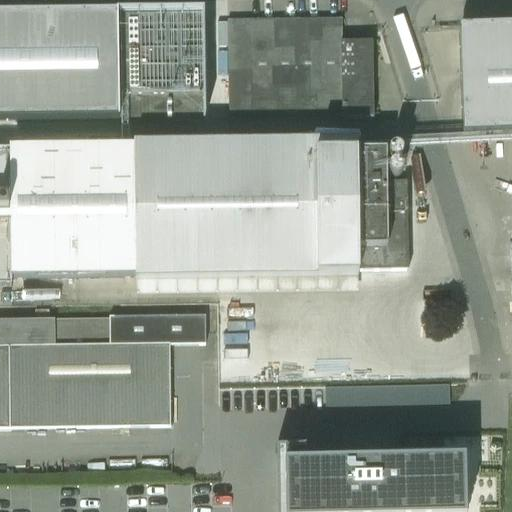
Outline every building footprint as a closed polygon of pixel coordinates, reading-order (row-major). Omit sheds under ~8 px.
[(19,22),(0,21),(0,126),(29,126),(29,117),(201,116),(200,16),(19,18),(19,22)] [(341,21),(227,23),(228,123),(373,121),(372,44),(370,44),(370,45),(342,45),(341,21)] [(511,27),(460,29),(463,134),(511,132),(511,27)] [(357,149),(0,153),(0,288),(11,289),(11,281),(358,277),(358,274),(357,186),(357,149)] [(357,186),(358,274),(407,273),(406,186),(357,186)] [(262,311),(262,314),(262,316),(264,318),(266,319),(268,318),(270,317),(272,316),(272,313),(271,311),(270,310),(268,309),(266,309),(264,310),(262,311)] [(109,321),(0,322),(0,431),(170,429),(169,348),(205,347),(205,319),(109,320),(109,321)] [(449,388),(326,391),(326,410),(449,407),(449,388)] [(275,451),(276,511),(464,511),(464,463),(304,467),(304,451),(275,451)]
